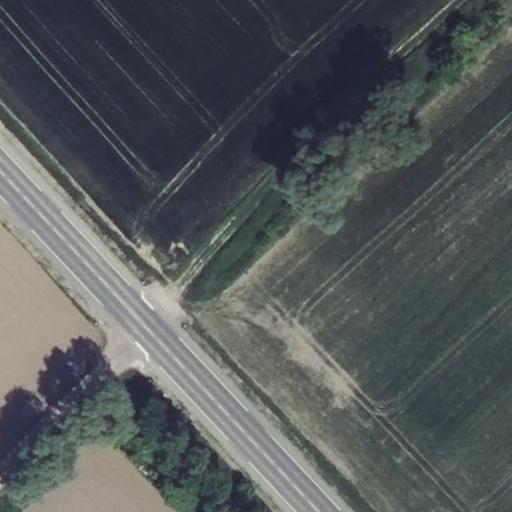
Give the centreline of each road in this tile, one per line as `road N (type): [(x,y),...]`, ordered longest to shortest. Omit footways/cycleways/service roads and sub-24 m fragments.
road 1 (primary): [(318,511),(0,172)]
road 2 (track): [(143,325),(220,235),(466,0)]
